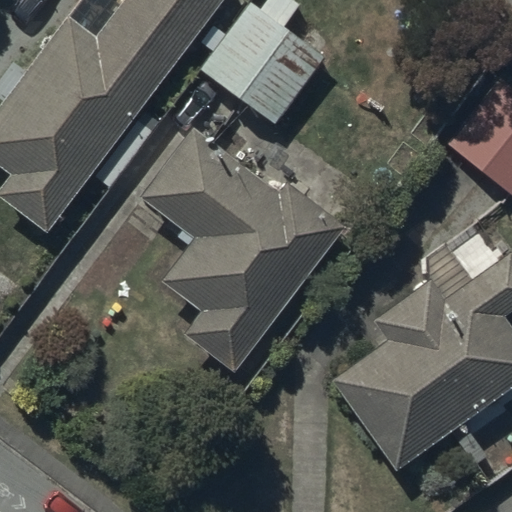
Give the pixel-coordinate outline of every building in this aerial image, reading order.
[(62,15),(0,97),(0,170),(6,175),(0,182),(0,200),(39,229),(211,0),(117,0),(90,37),(62,15)] [(270,126),(322,57),(246,0),(193,69),(270,126)] [(509,197),(511,193),(511,89),(499,79),(444,144),(509,197)] [(186,126),(132,197),(185,238),(153,280),(193,310),(176,333),(229,373),(341,226),(281,181),(273,192),(186,126)] [(383,338),(327,378),(390,470),(511,382),(511,337),(497,316),(511,305),(511,257),(506,249),(500,254),(495,247),(481,257),(473,246),(454,260),(444,246),(418,265),(427,277),(369,319),(383,338)]
